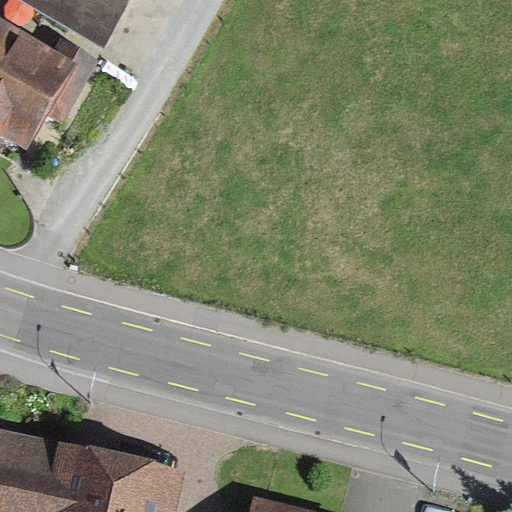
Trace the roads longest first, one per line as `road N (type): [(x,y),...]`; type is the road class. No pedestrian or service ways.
road 1 (tertiary): [(11,315),(511,447)]
road 2 (residential): [(203,0),(11,315)]
